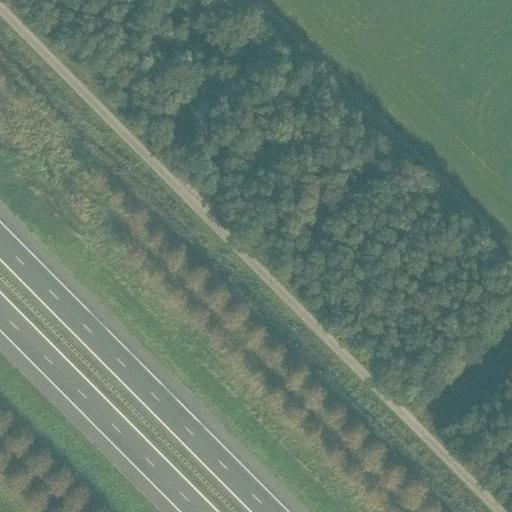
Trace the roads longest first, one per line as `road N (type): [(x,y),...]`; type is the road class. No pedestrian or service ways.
road 1 (unclassified): [(489,511),(0,19)]
road 2 (motorway): [(268,511),(0,241)]
road 3 (motorway): [(0,314),(197,511)]
